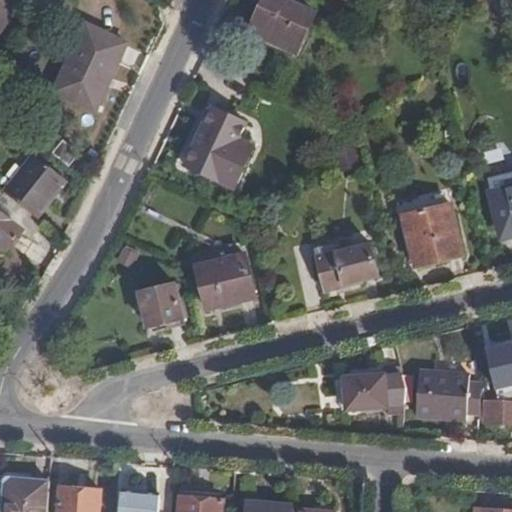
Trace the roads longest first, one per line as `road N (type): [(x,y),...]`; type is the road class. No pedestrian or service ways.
road 1 (residential): [(511,291),(131,384),(101,409),(96,434)]
road 2 (residential): [(0,389),(107,207),(200,1)]
road 3 (residential): [(139,438),(390,459)]
road 4 (residential): [(390,459),(511,469)]
